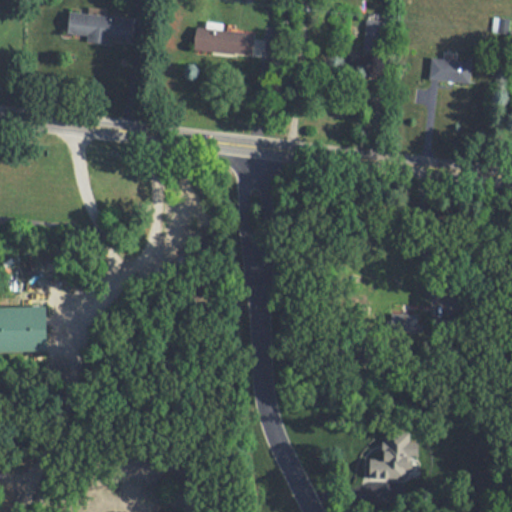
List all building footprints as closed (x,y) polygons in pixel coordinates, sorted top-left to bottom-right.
[(133,18),(70,11),(67,33),(88,35),(87,41),(110,43),(110,38),(130,40),(133,18)] [(382,54),(384,20),(365,19),(364,53),(382,54)] [(254,32),(197,26),(194,50),(252,55),(254,32)] [(472,61),(432,56),(429,78),(469,83),(472,61)] [(0,306),(0,351),(49,352),(49,307),(0,306)] [(383,429),(381,459),(373,458),(372,477),(414,480),(416,448),(409,447),(410,431),(383,429)]
